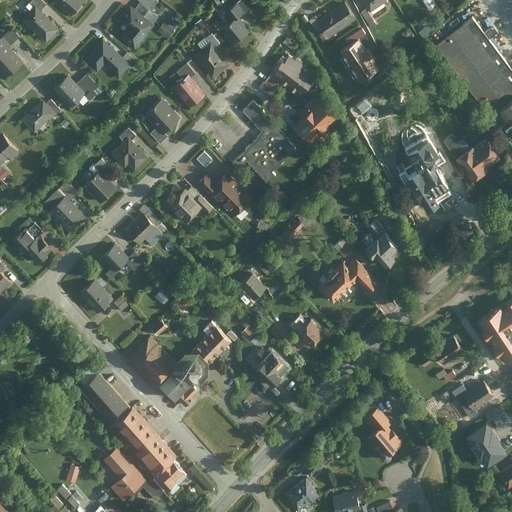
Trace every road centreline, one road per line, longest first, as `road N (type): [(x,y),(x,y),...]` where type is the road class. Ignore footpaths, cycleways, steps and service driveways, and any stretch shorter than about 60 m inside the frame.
road 1 (residential): [(297,0),(222,106),(43,285)]
road 2 (secondary): [(511,228),(431,291),(244,477)]
road 3 (residential): [(233,488),(43,285)]
road 4 (residential): [(109,0),(0,108)]
